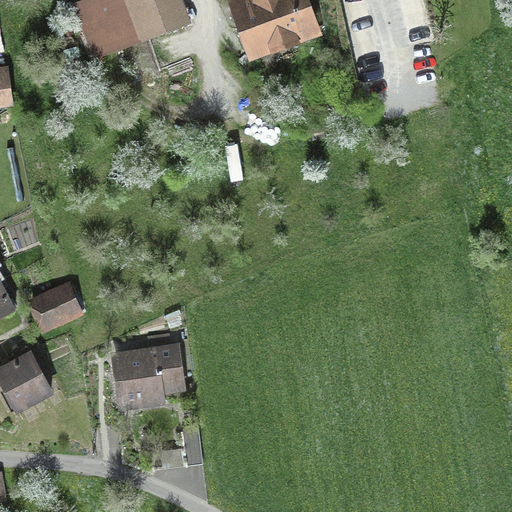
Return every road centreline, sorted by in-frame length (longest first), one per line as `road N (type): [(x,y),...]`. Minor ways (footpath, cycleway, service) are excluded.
road 1 (unclassified): [(0,460),(92,464),(205,511)]
road 2 (track): [(144,68),(166,104),(209,110),(219,85),(198,0)]
